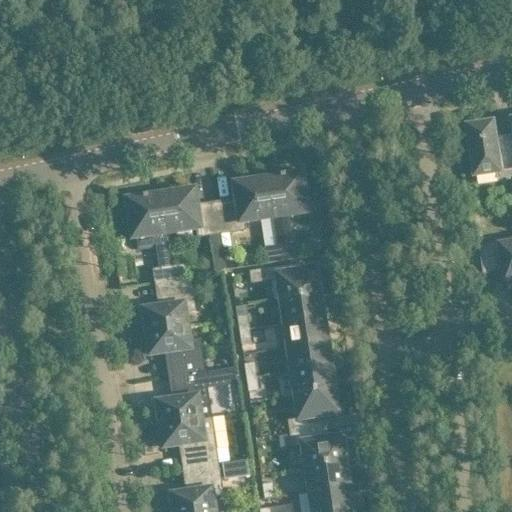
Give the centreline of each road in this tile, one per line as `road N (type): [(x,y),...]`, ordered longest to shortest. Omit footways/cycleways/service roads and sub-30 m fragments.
road 1 (residential): [(128,511),(74,157)]
road 2 (residential): [(346,104),(74,157)]
road 3 (residential): [(0,250),(43,511)]
road 4 (residential): [(414,89),(445,331)]
road 5 (residential): [(387,343),(346,104)]
road 6 (residential): [(445,331),(466,511)]
road 7 (residential): [(412,511),(387,343)]
